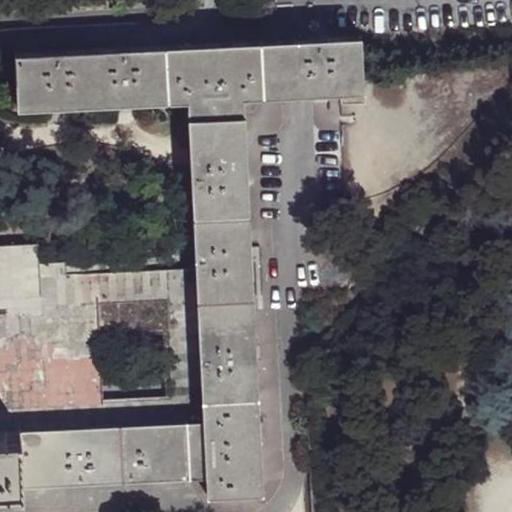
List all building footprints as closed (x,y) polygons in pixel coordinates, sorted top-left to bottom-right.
[(357,35),(306,39),(309,98),(360,93),(357,35)] [(276,41),(257,42),(258,99),(279,98),(294,98),(309,98),(306,39),(291,40),(276,41)] [(258,99),(257,42),(163,47),(165,103),(181,104),(183,120),(239,118),(239,101),(258,99)] [(165,103),(163,47),(86,50),(88,108),(165,103)] [(88,108),(86,50),(14,55),(16,112),(88,108)] [(241,168),(239,118),(183,120),(185,171),(241,168)] [(244,217),(241,168),(185,171),(188,220),(244,217)] [(250,318),(244,217),(188,220),(191,272),(193,321),(250,318)] [(0,301),(40,300),(40,280),(39,267),(38,245),(0,246),(0,301)] [(182,423),(198,422),(198,402),(193,321),(191,272),(40,280),(40,300),(0,301),(0,432),(15,432),(113,426),(153,424),(182,423)] [(254,400),(250,318),(193,321),(198,402),(254,400)] [(259,495),(254,400),(198,402),(198,422),(182,423),(183,480),(200,479),(202,498),(259,495)] [(116,483),(183,480),(182,423),(153,424),(113,426),(116,483)] [(17,487),(116,483),(113,426),(15,432),(17,487)] [(0,487),(17,487),(15,432),(0,432),(0,503),(0,504),(0,487)]
